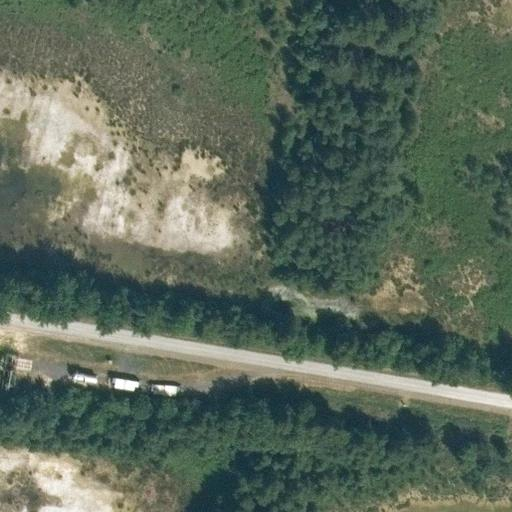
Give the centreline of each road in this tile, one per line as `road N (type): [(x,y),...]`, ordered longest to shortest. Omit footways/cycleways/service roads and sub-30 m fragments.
road 1 (track): [(511,396),(0,306)]
road 2 (track): [(249,350),(201,384),(169,389),(48,368)]
